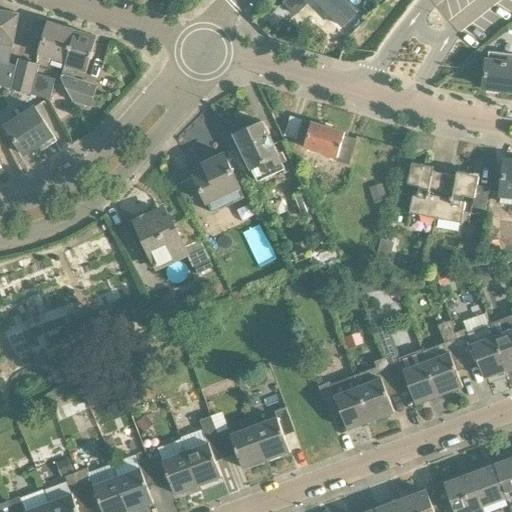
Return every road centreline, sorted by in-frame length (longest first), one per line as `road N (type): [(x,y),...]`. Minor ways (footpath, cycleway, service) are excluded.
road 1 (residential): [(511,124),(203,51)]
road 2 (residential): [(232,511),(511,409)]
road 3 (residential): [(0,238),(83,209),(153,142),(181,86)]
road 4 (residential): [(181,86),(139,106),(41,190),(0,204)]
road 5 (residential): [(203,51),(52,0)]
